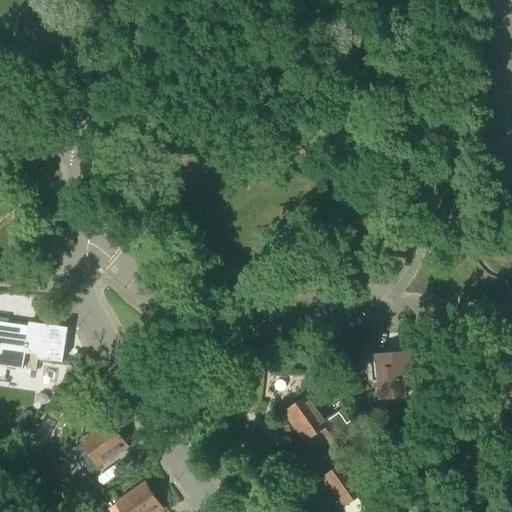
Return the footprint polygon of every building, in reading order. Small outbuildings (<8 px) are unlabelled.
[(30,328),(0,323),(0,364),(19,368),(21,355),(64,362),(68,333),(41,329),(43,323),(31,321),(30,328)] [(379,392),(407,390),(406,376),(413,376),(411,352),(390,353),(390,359),(377,360),(379,392)] [(276,360),(276,374),(288,374),(288,360),(276,360)] [(319,391),(328,385),(320,373),(311,379),(319,391)] [(328,425),(325,421),(308,396),(285,412),(305,441),(318,432),(328,425)] [(325,421),(328,425),(318,432),(331,450),(354,435),(338,412),(325,421)] [(100,466),(128,446),(111,421),(83,440),(100,466)] [(357,450),(363,459),(374,451),(368,442),(357,450)] [(342,508),(366,491),(346,462),(322,479),(342,508)] [(70,501),(95,483),(89,475),(64,492),(70,501)] [(157,511),(163,508),(146,482),(119,501),(126,511),(157,511)] [(34,511),(51,500),(45,491),(28,504),(33,511),(34,511)]
